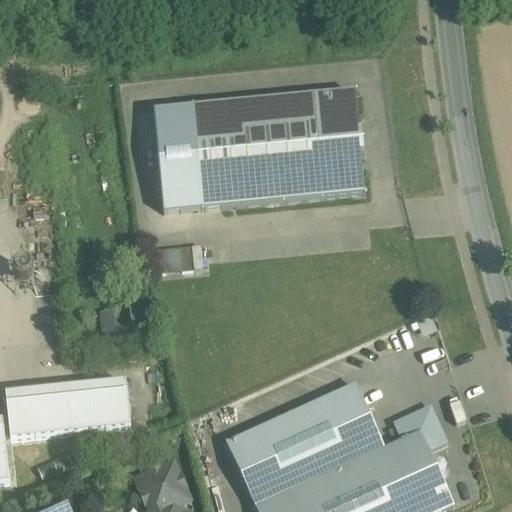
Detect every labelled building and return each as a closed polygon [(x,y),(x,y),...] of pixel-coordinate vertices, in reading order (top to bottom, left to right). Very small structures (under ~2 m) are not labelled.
[(356,97),(194,112),(203,213),(365,198),(356,97)] [(197,250),(183,251),(184,275),(198,274),(197,250)] [(168,256),(152,258),(154,280),(170,279),(168,256)] [(121,314),(105,313),(107,334),(118,343),(134,347),(148,339),(150,330),(149,312),(138,314),(138,329),(130,333),(123,328),(121,314)] [(126,386),(6,398),(10,432),(4,433),(5,444),(131,431),(126,386)] [(355,389),(226,447),(256,511),(385,453),(355,389)] [(3,425),(0,424),(0,487),(10,486),(5,444),(4,433),(3,425)] [(385,453),(256,511),(449,511),(454,510),(440,479),(444,477),(446,472),(444,468),(439,466),(435,468),(421,437),(385,453)] [(176,511),(176,509),(189,503),(183,490),(185,489),(181,480),(179,481),(173,468),(160,474),(159,472),(150,476),(151,478),(138,484),(144,497),(142,498),(146,507),(148,506),(150,511),(176,511)]
